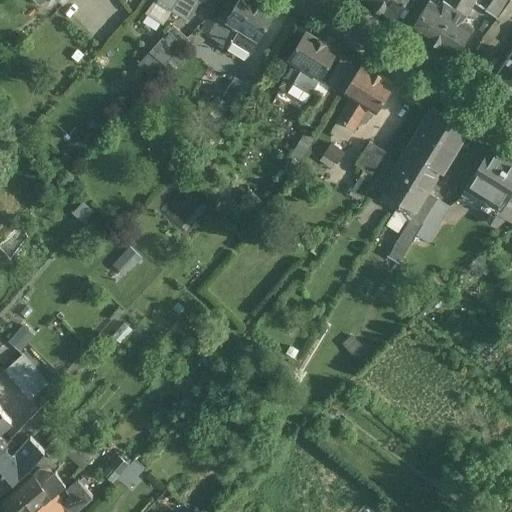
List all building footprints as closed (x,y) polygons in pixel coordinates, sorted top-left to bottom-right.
[(175,0),(157,0),(170,8),(171,8),(175,0)] [(175,0),(171,8),(189,19),(200,2),(205,1),(205,0),(175,0)] [(276,11),(257,0),(238,0),(226,21),(233,25),(239,29),(258,40),(276,11)] [(367,0),(394,18),(405,0),(367,0)] [(459,0),(444,0),(443,2),(454,9),(459,0)] [(475,0),(459,0),(454,9),(466,15),(475,0)] [(508,0),(491,0),(485,11),(497,18),(501,12),(508,0)] [(439,8),(429,2),(413,28),(434,41),(454,9),(443,2),(439,8)] [(146,21),(156,27),(165,13),(155,6),(146,21)] [(466,15),(454,9),(434,41),(455,54),(472,27),(462,21),(466,15)] [(219,16),(208,35),(222,43),(233,25),(226,21),(219,16)] [(173,25),(149,51),(164,65),(188,38),(173,25)] [(233,25),(222,43),(228,47),(239,29),(233,25)] [(258,40),(239,29),(228,47),(246,58),(251,52),(258,40)] [(338,49),(306,30),(288,59),(295,63),(320,78),(338,49)] [(511,52),(495,77),(511,89),(511,52)] [(361,64),(344,53),(327,82),(330,84),(340,89),(344,92),(361,64)] [(320,78),(295,63),(280,87),(288,92),(288,91),(306,102),(312,91),(312,92),(320,78)] [(393,84),(362,63),(361,64),(344,92),(344,93),(351,97),(367,108),(375,113),(393,84)] [(244,83),(234,77),(222,97),(233,103),(244,83)] [(340,89),(330,84),(318,103),(328,109),(340,89)] [(367,108),(351,97),(337,119),(354,129),(367,108)] [(433,106),(397,164),(398,165),(383,188),(382,189),(399,201),(399,200),(417,173),(420,175),(428,161),(423,159),(449,116),(433,106)] [(449,116),(423,159),(428,161),(420,175),(417,173),(399,200),(399,201),(401,202),(397,208),(412,217),(416,211),(417,212),(429,192),(468,128),(449,116)] [(392,154),(370,141),(356,164),(377,177),(378,177),(389,160),(392,154)] [(511,158),(491,146),(467,184),(486,196),(480,206),(481,207),(493,215),(489,220),(496,224),(506,215),(507,216),(511,207),(511,158)] [(389,160),(378,177),(377,177),(373,182),(383,188),(398,165),(389,160)] [(439,198),(429,192),(417,212),(416,211),(412,217),(400,235),(411,242),(412,242),(417,234),(439,198)] [(439,198),(417,234),(429,241),(451,206),(439,198)] [(240,203),(228,214),(241,227),(252,216),(240,203)] [(400,235),(394,245),(393,248),(389,255),(400,262),(411,242),(400,235)] [(129,245),(114,263),(126,274),(142,256),(129,245)] [(48,384),(22,353),(4,370),(29,400),(48,384)] [(0,405),(0,451),(8,444),(0,434),(0,432),(13,422),(0,405)] [(53,414),(44,406),(32,420),(41,428),(53,414)] [(20,448),(13,454),(10,451),(17,445),(13,440),(8,444),(0,451),(0,491),(30,468),(47,449),(30,437),(20,448)] [(91,458),(76,445),(67,456),(81,469),(91,458)] [(119,455),(102,473),(113,482),(129,464),(119,455)] [(35,476),(2,503),(4,506),(1,508),(4,511),(31,511),(59,492),(67,485),(69,483),(56,473),(47,482),(44,487),(35,476)] [(59,492),(31,511),(71,511),(93,495),(80,479),(68,489),(70,491),(67,494),(69,497),(66,500),(59,492)]
